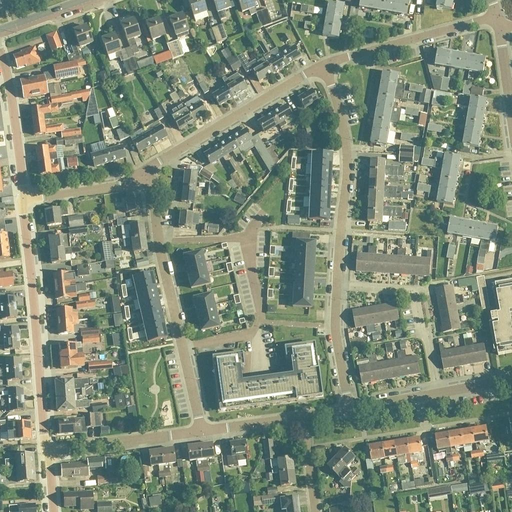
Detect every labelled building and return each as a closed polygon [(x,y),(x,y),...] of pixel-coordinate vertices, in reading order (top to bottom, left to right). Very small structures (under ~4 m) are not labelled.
[(200,16),(206,14),(200,0),(189,0),(187,1),(193,18),(195,23),(201,21),(200,16)] [(211,0),(216,14),(217,14),(220,23),(220,22),(225,20),(223,12),(229,10),(225,0),(211,0)] [(250,17),(255,15),(260,29),(266,27),(261,12),(255,14),(254,9),(250,0),(236,0),(241,14),(248,11),(250,17)] [(359,0),(358,9),(370,11),(370,8),(371,3),(369,3),(369,0),(359,0)] [(369,0),(369,3),(371,3),(370,8),(370,11),(382,13),(384,0),(369,0)] [(384,0),(382,13),(394,15),(396,0),(384,0)] [(401,0),(396,0),(394,15),(406,17),(408,1),(401,0)] [(440,11),(441,10),(451,11),(452,0),(436,0),(435,9),(436,9),(436,11),(440,11)] [(334,17),(341,18),(343,6),(328,3),(325,17),(325,18),(333,19),(334,17)] [(266,10),(261,12),(266,27),(272,25),(266,10)] [(187,33),(188,33),(182,15),(179,16),(178,16),(172,18),(172,19),(169,20),(175,37),(176,37),(177,40),(188,36),(187,33)] [(325,18),(324,26),(339,29),(341,18),(334,17),(333,19),(325,18)] [(140,38),(133,20),(130,21),(124,23),(124,24),(121,25),(127,42),(131,54),(126,56),(133,75),(139,73),(132,56),(138,54),(133,40),(140,38)] [(164,37),(158,20),(155,21),(155,20),(149,23),(148,23),(148,24),(145,25),(152,42),(164,37)] [(216,28),(222,43),(227,41),(222,26),(216,28)] [(337,40),(339,29),(324,26),(322,37),(337,40)] [(92,45),(86,28),(83,29),(82,28),(76,30),(76,31),(73,32),(78,45),(70,48),(73,55),(66,57),(69,64),(76,63),(81,61),(77,50),(92,45)] [(222,43),(216,28),(211,30),(216,45),(222,43)] [(56,33),(45,37),(51,53),(61,49),(56,33)] [(289,41),(286,35),(281,38),(285,44),(289,41)] [(127,77),(133,75),(126,56),(121,58),(120,53),(120,54),(114,36),(110,37),(104,39),(103,39),(104,40),(101,41),(107,58),(114,56),(116,60),(118,59),(120,64),(122,63),(127,77)] [(172,44),(177,59),(183,57),(178,42),(172,44)] [(172,61),(177,59),(172,44),(167,46),(172,61)] [(293,47),(279,56),(286,66),(300,57),(294,47),(293,47)] [(13,57),(17,70),(25,67),(25,68),(38,64),(37,59),(38,59),(34,48),(20,53),(20,55),(13,57)] [(437,52),(435,62),(433,62),(433,66),(434,67),(434,68),(449,70),(450,62),(448,61),(449,54),(437,52)] [(449,70),(458,71),(461,56),(449,54),(448,61),(450,62),(449,70)] [(236,59),(237,61),(242,70),(248,66),(242,55),(236,59)] [(286,66),(279,56),(266,64),(272,74),(286,66)] [(458,71),(468,73),(469,65),(471,65),(473,57),(461,56),(458,71)] [(468,73),(482,75),(482,74),(484,74),(485,70),(483,69),(485,59),(473,57),(471,65),(469,65),(468,73)] [(262,59),(256,63),(259,68),(252,72),(258,82),(272,74),(266,64),(262,59)] [(20,82),(22,92),(45,87),(45,83),(78,77),(76,63),(69,64),(69,65),(52,68),(53,73),(43,75),(43,77),(34,79),(32,78),(30,79),(29,80),(20,82)] [(381,85),(388,87),(389,84),(397,86),(403,87),(404,82),(397,81),(398,76),(405,77),(406,71),(395,69),(394,75),(383,73),(381,85)] [(108,82),(105,72),(98,74),(101,85),(108,82)] [(159,82),(155,72),(145,76),(149,86),(159,82)] [(222,80),(226,87),(232,98),(246,89),(237,74),(226,81),(225,79),(222,80)] [(194,79),(198,86),(203,95),(208,93),(202,83),(198,76),(194,79)] [(49,99),(61,96),(58,84),(52,86),(54,94),(48,95),(49,99)] [(381,85),(379,97),(394,100),(402,101),(404,87),(403,87),(397,86),(389,84),(388,87),(381,85)] [(54,94),(52,86),(45,87),(22,92),(23,100),(48,95),(54,94)] [(218,106),(232,98),(226,87),(212,96),(218,106)] [(470,96),(481,97),(483,90),(471,88),(470,96)] [(46,100),(47,109),(50,108),(50,114),(42,115),(43,122),(51,121),(50,114),(58,113),(57,110),(60,110),(59,107),(57,107),(56,105),(61,105),(61,106),(72,104),(71,101),(81,99),(81,103),(88,102),(89,97),(90,90),(69,94),(69,95),(61,96),(49,99),(46,100)] [(92,90),(91,91),(85,119),(98,117),(92,90)] [(297,99),(304,110),(318,101),(312,91),(297,99)] [(377,109),(384,110),(384,108),(392,109),(396,110),(397,105),(393,105),(394,100),(379,97),(377,109)] [(477,109),(477,112),(484,113),(486,101),(470,98),(469,108),(477,109)] [(200,103),(186,112),(192,122),(206,113),(200,103)] [(157,108),(157,110),(163,119),(168,115),(163,105),(157,108)] [(178,131),(192,122),(186,112),(182,106),(169,114),(172,120),(178,131)] [(271,114),(278,125),(280,129),(286,126),(284,122),(292,117),(285,106),(271,114)] [(42,115),(50,114),(50,108),(47,109),(31,111),(32,124),(43,122),(42,115)] [(384,110),(377,109),(374,121),(390,123),(398,125),(401,111),(396,110),(392,109),(384,108),(384,110)] [(469,108),(467,122),(482,125),(484,113),(477,112),(477,109),(469,108)] [(158,121),(163,119),(157,110),(153,112),(158,121)] [(278,125),(271,114),(258,123),(264,133),(278,125)] [(115,118),(120,130),(124,140),(129,138),(125,128),(120,116),(115,118)] [(114,119),(110,120),(109,121),(113,131),(118,129),(114,119)] [(388,133),(390,123),(374,121),(372,132),(380,134),(380,132),(388,133)] [(44,128),(43,122),(32,124),(34,136),(53,134),(52,127),(44,128)] [(473,135),(480,136),(482,125),(467,122),(465,132),(473,133),(473,135)] [(52,127),(53,134),(60,133),(60,139),(80,136),(79,130),(63,132),(62,125),(52,127)] [(160,127),(146,135),(152,146),(166,138),(160,127)] [(119,142),(124,140),(120,130),(115,132),(119,142)] [(245,130),(232,138),(238,149),(242,155),(253,148),(269,175),(275,167),(256,136),(251,139),(245,130)] [(380,134),(372,132),(370,144),(380,146),(380,148),(384,148),(385,146),(386,147),(388,133),(380,132),(380,134)] [(390,132),(387,143),(395,145),(398,134),(390,132)] [(480,136),(473,135),(473,133),(465,132),(463,146),(464,146),(464,148),(468,149),(469,147),(478,148),(480,136)] [(152,146),(146,135),(132,143),(138,153),(152,146)] [(81,143),(80,136),(60,139),(54,140),(55,146),(64,145),(64,146),(81,143)] [(238,149),(232,138),(218,146),(225,157),(225,156),(238,149)] [(204,155),(210,166),(225,157),(218,146),(204,155)] [(57,160),(55,147),(36,150),(37,157),(35,157),(36,163),(38,163),(49,162),(57,160)] [(121,147),(106,152),(109,163),(125,159),(121,147)] [(399,147),(399,155),(413,156),(414,148),(399,147)] [(109,163),(106,152),(90,156),(94,168),(109,163)] [(311,167),(330,167),(331,156),(311,155),(311,167)] [(412,165),(413,164),(413,156),(399,155),(398,163),(412,165)] [(445,156),(444,161),(435,159),(434,162),(428,161),(427,168),(433,170),(434,164),(451,167),(451,169),(458,171),(460,159),(445,156)] [(76,158),(66,159),(67,169),(77,168),(76,158)] [(389,167),(397,167),(398,159),(389,159),(389,167)] [(370,172),(404,174),(404,169),(385,168),(386,162),(370,161),(370,172)] [(50,168),(49,162),(38,163),(40,176),(59,173),(58,167),(50,168)] [(441,180),(456,182),(458,171),(451,169),(451,167),(434,164),(433,170),(442,171),(441,180)] [(237,172),(234,168),(232,169),(231,167),(228,169),(232,175),(237,172)] [(310,177),(330,178),(330,167),(311,167),(310,177)] [(208,182),(210,179),(223,189),(226,186),(212,176),(202,170),(198,175),(208,182)] [(183,188),(194,189),(196,174),(185,172),(183,188)] [(403,178),(404,174),(370,172),(369,182),(384,183),(385,177),(403,178)] [(310,177),(310,188),(329,189),(330,178),(310,177)] [(454,194),(456,182),(441,180),(439,190),(447,191),(447,193),(454,194)] [(384,188),(384,183),(369,182),(369,192),(402,194),(403,189),(384,188)] [(194,189),(183,188),(181,203),(193,204),(194,189)] [(329,200),(329,189),(310,188),(309,199),(329,200)] [(439,190),(439,192),(437,204),(452,206),(454,194),(447,193),(447,191),(439,190)] [(402,198),(402,194),(369,192),(368,202),(383,203),(383,197),(402,198)] [(236,203),(242,205),(245,200),(238,197),(236,203)] [(124,207),(125,214),(126,215),(141,212),(138,198),(126,200),(127,207),(124,207)] [(328,211),(329,200),(309,199),(309,210),(328,211)] [(383,209),(383,203),(368,202),(368,213),(401,214),(402,210),(383,209)] [(58,210),(44,212),(46,227),(60,225),(59,218),(67,217),(66,210),(58,211),(58,210)] [(328,211),(309,210),(308,221),(328,222),(328,211)] [(180,213),(179,228),(190,230),(192,214),(180,213)] [(401,219),(401,214),(368,213),(367,223),(382,224),(382,218),(401,219)] [(68,229),(83,227),(81,216),(67,218),(68,229)] [(461,230),(462,223),(450,220),(447,236),(457,238),(459,230),(461,230)] [(474,225),(462,223),(461,230),(459,230),(457,238),(471,240),(474,225)] [(129,240),(144,238),(142,224),(129,226),(130,232),(128,233),(129,240)] [(486,227),(474,225),(471,240),(481,242),(482,234),(484,235),(486,227)] [(218,227),(207,226),(207,234),(217,235),(218,227)] [(86,227),(83,227),(68,229),(67,229),(68,237),(87,234),(86,227)] [(476,266),(483,267),(486,254),(488,255),(490,244),(495,245),(498,229),(486,227),(484,235),(482,234),(481,242),(476,266)] [(296,243),(308,243),(308,235),(297,235),(296,243)] [(49,245),(49,251),(69,249),(68,239),(66,239),(66,236),(48,239),(48,240),(46,240),(47,246),(49,245)] [(144,238),(129,240),(130,248),(132,248),(133,254),(146,252),(144,238)] [(110,243),(99,245),(102,263),(113,261),(110,243)] [(296,243),(295,254),(313,255),(314,244),(296,243)] [(0,260),(9,259),(7,247),(0,248),(0,260)] [(80,248),(69,249),(49,251),(51,265),(64,263),(64,256),(71,256),(71,255),(80,254),(80,248)] [(371,274),(372,248),(368,248),(368,256),(357,255),(356,273),(371,274)] [(377,249),(372,248),(371,274),(385,275),(386,257),(376,256),(377,249)] [(386,257),(385,275),(400,276),(402,250),(398,250),(397,258),(386,257)] [(406,251),(402,250),(400,276),(414,277),(416,259),(405,258),(406,251)] [(416,259),(414,277),(429,278),(431,253),(427,252),(426,260),(416,259)] [(185,268),(203,264),(201,253),(183,257),(185,268)] [(313,265),(313,255),(295,254),(294,264),(313,265)] [(203,264),(185,268),(188,279),(206,275),(203,264)] [(294,264),(294,275),(312,276),(313,265),(294,264)] [(87,266),(76,267),(77,278),(88,277),(87,266)] [(0,288),(13,287),(11,274),(2,275),(2,271),(0,271),(0,288)] [(54,288),(74,286),(73,274),(52,276),(54,288)] [(135,290),(153,286),(151,275),(132,279),(135,290)] [(190,290),(208,286),(206,275),(188,279),(190,290)] [(312,287),(312,276),(294,275),(293,286),(312,287)] [(476,279),(479,295),(481,311),(489,310),(483,277),(476,279)] [(509,313),(511,312),(511,281),(494,285),(500,314),(490,316),(498,356),(511,353),(511,322),(510,323),(509,313)] [(75,298),(75,294),(85,293),(84,285),(74,286),(54,288),(55,301),(71,299),(70,298),(75,298)] [(153,286),(135,290),(137,301),(156,296),(153,286)] [(293,286),(293,297),(311,298),(312,287),(293,286)] [(437,305),(462,301),(462,297),(454,298),(452,287),(435,290),(437,305)] [(137,301),(140,311),(158,307),(156,296),(137,301)] [(193,300),(195,311),(213,306),(211,296),(193,300)] [(310,309),(311,298),(293,297),(292,308),(310,309)] [(0,310),(15,308),(14,298),(0,299),(0,302),(0,306),(0,310)] [(94,301),(89,302),(75,304),(76,311),(95,308),(94,301)] [(463,305),(462,301),(437,305),(440,320),(457,317),(455,306),(463,305)] [(396,304),(381,307),(384,324),(394,322),(396,330),(400,329),(396,304)] [(216,317),(213,306),(195,311),(198,321),(216,317)] [(140,311),(142,322),(161,318),(158,307),(140,311)] [(381,307),(367,309),(371,334),(375,334),(374,326),(384,324),(381,307)] [(16,319),(15,308),(0,310),(0,316),(1,316),(2,320),(16,319)] [(371,334),(367,309),(352,312),(355,329),(366,327),(367,335),(371,334)] [(57,323),(78,322),(77,314),(72,315),(71,310),(56,311),(57,323)] [(216,317),(198,321),(200,332),(218,328),(216,317)] [(457,317),(440,320),(443,334),(468,330),(467,326),(459,327),(457,317)] [(163,328),(161,318),(142,322),(144,332),(163,328)] [(78,322),(57,323),(58,336),(79,334),(78,322)] [(166,339),(163,328),(144,332),(147,343),(166,339)] [(3,337),(0,336),(0,341),(18,340),(17,329),(3,330),(3,331),(3,337)] [(79,338),(81,338),(98,336),(98,329),(79,331),(79,338)] [(18,340),(0,341),(0,346),(4,346),(4,351),(19,350),(18,340)] [(465,349),(454,351),(458,368),(472,365),(467,340),(463,341),(465,349)] [(467,340),(472,365),(487,363),(484,345),(473,347),(471,340),(467,340)] [(316,357),(314,344),(283,348),(285,361),(294,360),(296,376),(303,375),(303,379),(231,388),(230,385),(237,384),(235,368),(243,367),(242,354),(211,358),(213,371),(217,371),(218,377),(214,377),(218,409),(219,409),(219,408),(225,408),(225,412),(234,410),(233,406),(239,406),(240,410),(250,408),(249,404),(255,403),(255,407),(265,406),(265,402),(271,401),(271,405),(281,404),(281,400),(287,399),(287,403),(297,402),(297,399),(306,398),(306,401),(315,399),(314,395),(320,394),(320,395),(321,395),(317,363),(312,364),(312,358),(316,357)] [(59,358),(76,357),(76,350),(81,350),(80,345),(58,346),(59,358)] [(458,368),(454,351),(444,353),(442,345),(438,346),(443,371),(458,368)] [(400,353),(405,378),(420,375),(416,357),(406,359),(404,352),(400,353)] [(376,383),(372,358),(371,353),(366,354),(366,359),(368,359),(369,366),(358,368),(362,385),(376,383)] [(405,378),(400,353),(397,353),(398,361),(387,363),(391,380),(405,378)] [(83,356),(76,357),(59,358),(60,370),(77,369),(77,368),(84,367),(83,356)] [(111,356),(86,357),(87,364),(93,364),(111,363),(111,356)] [(391,380),(387,363),(377,365),(376,357),(372,358),(376,383),(391,380)] [(0,371),(21,370),(20,360),(5,361),(6,367),(0,367),(0,371)] [(107,363),(87,365),(87,372),(107,371),(107,363)] [(127,367),(119,368),(121,382),(129,380),(127,367)] [(21,370),(0,371),(0,378),(7,378),(7,382),(22,381),(21,370)] [(56,392),(84,390),(84,386),(88,386),(87,380),(55,382),(56,392)] [(84,390),(56,392),(56,402),(73,401),(73,395),(78,395),(78,397),(85,396),(84,390)] [(1,399),(1,403),(23,401),(22,391),(8,392),(8,399),(1,399)] [(124,409),(131,408),(129,395),(122,397),(124,409)] [(23,401),(1,403),(1,407),(9,406),(9,413),(24,412),(23,401)] [(74,402),(73,401),(56,402),(57,412),(74,411),(74,410),(89,409),(88,401),(74,402)] [(106,404),(91,406),(92,413),(106,411),(106,404)] [(208,421),(207,409),(197,410),(198,421),(208,421)] [(94,427),(94,426),(93,415),(85,415),(85,419),(65,421),(65,422),(58,422),(59,434),(66,434),(75,434),(84,433),(83,428),(94,427)] [(7,433),(30,432),(30,422),(6,424),(7,433)] [(472,431),(475,445),(479,444),(479,446),(488,445),(485,429),(472,431)] [(475,445),(472,431),(460,433),(463,449),(471,448),(470,446),(475,445)] [(30,432),(7,433),(8,442),(31,440),(30,432)] [(463,449),(460,433),(448,435),(450,449),(454,449),(454,450),(463,449)] [(450,449),(448,435),(435,437),(438,453),(445,452),(446,452),(446,450),(450,449)] [(419,440),(407,442),(409,456),(413,455),(413,457),(422,456),(419,440)] [(264,461),(274,460),(271,441),(262,442),(264,461)] [(407,442),(394,444),(397,460),(405,459),(405,457),(409,456),(407,442)] [(231,458),(226,458),(228,468),(237,466),(236,463),(246,461),(243,443),(229,446),(231,458)] [(211,444),(199,446),(203,472),(209,471),(207,459),(213,458),(211,444)] [(394,444),(382,446),(384,460),(388,459),(389,461),(397,460),(394,444)] [(203,472),(199,446),(187,448),(189,462),(195,461),(197,473),(203,472)] [(372,464),(380,463),(380,461),(384,460),(382,446),(369,448),(371,459),(372,464)] [(344,449),(336,458),(346,468),(355,459),(344,449)] [(164,472),(164,478),(169,477),(169,471),(168,465),(175,464),(173,450),(161,451),(163,466),(164,472)] [(150,468),(157,467),(163,466),(161,451),(148,453),(150,468)] [(6,469),(16,468),(24,467),(24,469),(33,468),(32,455),(15,456),(15,461),(5,462),(6,469)] [(487,465),(498,464),(497,456),(486,458),(487,465)] [(351,473),(346,468),(336,458),(327,467),(338,477),(343,482),(341,484),(345,488),(350,489),(351,481),(355,477),(351,473)] [(89,477),(88,472),(105,470),(104,459),(87,461),(87,464),(68,465),(69,467),(61,467),(62,477),(69,476),(69,478),(89,477)] [(279,474),(293,472),(291,459),(277,461),(278,468),(278,469),(271,470),(271,475),(279,474)] [(372,464),(371,459),(365,460),(367,471),(373,470),(372,464)] [(24,469),(24,467),(16,468),(17,483),(34,481),(33,468),(24,469)] [(293,472),(279,474),(281,488),(295,486),(293,472)] [(204,489),(202,474),(195,475),(197,490),(204,489)] [(118,476),(96,478),(96,486),(119,484),(118,476)] [(202,498),(199,492),(193,495),(197,501),(202,498)] [(64,507),(71,507),(80,507),(80,511),(93,510),(92,494),(80,494),(71,494),(71,495),(63,496),(64,507)] [(277,496),(260,497),(252,498),(253,508),(278,505),(277,496)] [(298,511),(296,499),(279,501),(280,511),(281,511),(286,511),(285,511),(299,511),(300,511),(298,511)] [(110,511),(110,503),(95,504),(95,511),(110,511)]
